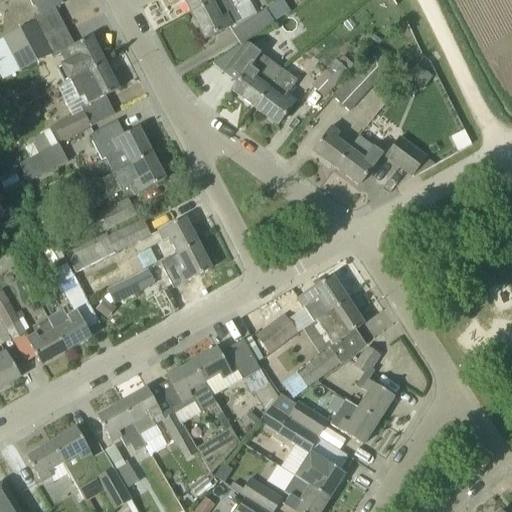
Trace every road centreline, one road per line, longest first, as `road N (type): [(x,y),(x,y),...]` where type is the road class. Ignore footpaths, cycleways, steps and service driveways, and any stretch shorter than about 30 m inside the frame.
road 1 (residential): [(0,429),(254,285)]
road 2 (residential): [(354,237),(195,125)]
road 3 (track): [(511,145),(500,151),(422,0)]
road 4 (residential): [(453,389),(354,237)]
road 5 (residential): [(254,285),(197,158),(195,125)]
road 6 (residential): [(354,237),(500,151)]
road 7 (residential): [(447,511),(495,463),(453,389)]
road 8 (residential): [(195,125),(162,97),(113,0)]
road 9 (residential): [(377,511),(453,389)]
